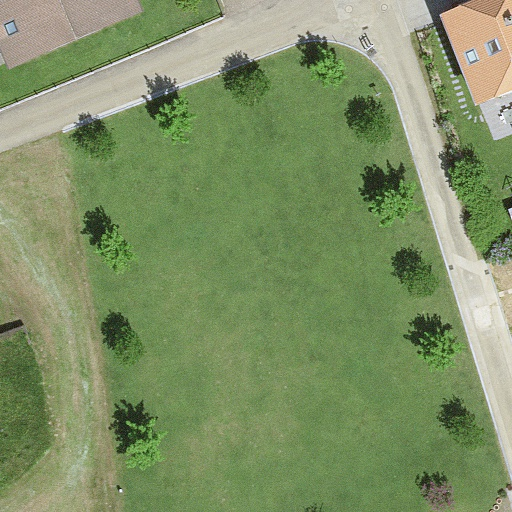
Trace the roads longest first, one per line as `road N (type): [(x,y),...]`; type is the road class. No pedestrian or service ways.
road 1 (unclassified): [(374,0),(511,431)]
road 2 (unclassified): [(0,106),(290,0)]
